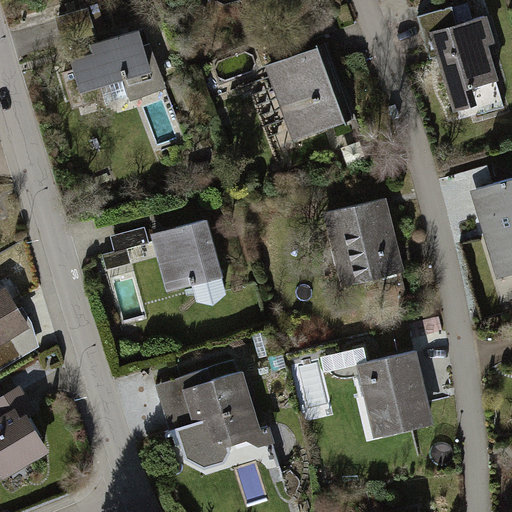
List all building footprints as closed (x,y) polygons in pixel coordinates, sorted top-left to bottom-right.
[(452,7),(419,18),(433,58),(438,57),(454,114),(479,108),(473,89),(503,80),(492,47),(500,45),(493,16),(459,26),(452,7)] [(88,8),(57,18),(65,43),(97,33),(88,8)] [(95,53),(71,59),(82,94),(125,80),(131,101),(168,90),(152,45),(145,47),(140,30),(91,45),(95,53)] [(328,50),(270,71),(296,145),(355,124),(328,50)] [(511,180),(474,191),(498,280),(511,275),(511,180)] [(403,281),(385,196),(321,210),(339,294),(403,281)] [(230,293),(208,220),(152,234),(170,293),(192,286),(197,302),(214,305),(230,293)] [(145,229),(112,235),(116,251),(103,255),(106,268),(131,263),(127,250),(150,245),(145,229)] [(0,350),(36,329),(13,289),(8,291),(3,283),(0,285),(0,350)] [(430,434),(409,355),(354,370),(375,449),(430,434)] [(240,362),(155,388),(171,430),(176,429),(187,460),(206,469),(226,461),(232,452),(230,448),(249,442),(259,449),(274,443),(270,426),(261,428),(240,362)] [(0,470),(5,479),(50,454),(30,416),(38,412),(31,401),(22,386),(0,398),(0,470)]
